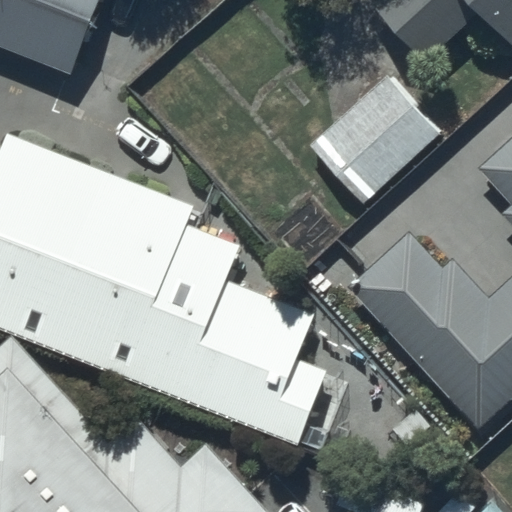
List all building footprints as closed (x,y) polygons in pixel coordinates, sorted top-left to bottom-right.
[(0,0),(0,42),(76,72),(104,0),(0,0)] [(511,0),(371,0),(429,62),(481,13),(511,45),(511,0)] [(390,77),(313,145),(365,203),(442,135),(390,77)] [(11,131),(0,159),(0,325),(303,443),(331,370),(302,359),(320,313),(232,279),(245,244),(193,223),(200,204),(11,131)] [(446,268),(414,232),(352,289),(482,431),(511,403),(511,141),(482,169),(511,202),(511,211),(505,218),(511,225),(511,281),(493,300),(456,259),(446,268)] [(0,511),(272,511),(209,446),(189,466),(143,418),(116,444),(16,340),(0,355),(0,511)]
